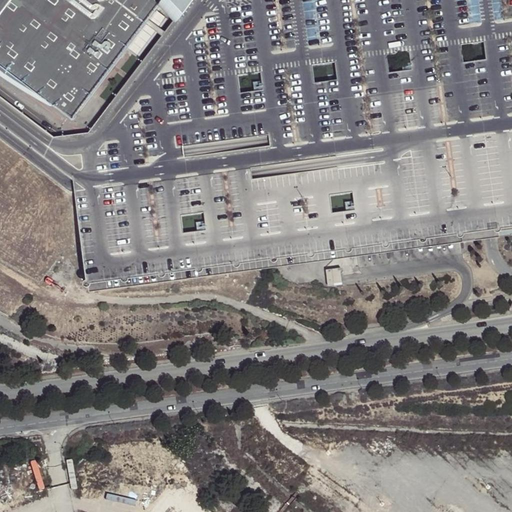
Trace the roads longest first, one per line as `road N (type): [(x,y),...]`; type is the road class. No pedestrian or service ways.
road 1 (tertiary): [(511,321),(0,393)]
road 2 (tertiary): [(0,428),(511,359)]
